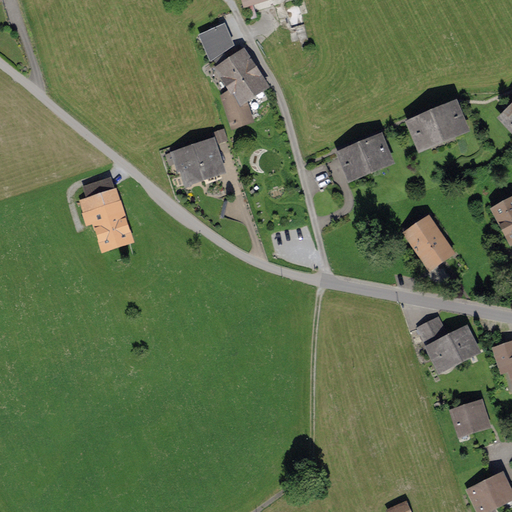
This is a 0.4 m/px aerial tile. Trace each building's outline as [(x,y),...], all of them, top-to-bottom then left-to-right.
[(243,0),(245,4),(240,6),(242,14),(249,11),(246,4),(259,0),(290,0),(291,1),(293,0),(243,0)] [(199,33),(210,58),(236,46),(225,22),(199,33)] [(308,38),(304,25),(296,27),(299,41),(308,38)] [(265,85),(242,50),(222,63),(220,59),(206,68),(225,97),(234,125),(249,120),(242,100),(265,85)] [(463,129),(454,107),(412,125),(421,147),(463,129)] [(223,132),(214,135),(215,136),(217,142),(225,139),(223,132)] [(379,141),(342,156),(351,178),(388,162),(379,141)] [(185,171),(189,181),(203,177),(205,184),(221,179),(218,171),(219,171),(210,145),(177,156),(182,172),(185,171)] [(112,192),(108,181),(89,187),(93,198),(81,202),(87,222),(97,219),(99,227),(96,228),(102,247),(131,238),(115,190),(112,192)] [(222,217),(226,201),(210,198),(206,213),(222,217)] [(511,199),(492,210),(509,243),(511,241),(511,199)] [(429,218),(405,234),(428,268),(452,252),(429,218)] [(475,351),(465,332),(449,341),(447,337),(442,339),(434,322),(419,329),(429,350),(437,347),(446,366),(475,351)] [(511,344),(495,350),(500,364),(509,361),(511,370),(511,344)] [(460,415),(455,417),(460,436),(473,432),(472,428),(486,424),(480,405),(459,411),(460,415)] [(477,490),(473,493),(481,511),(494,511),(494,505),(510,497),(501,479),(487,486),(485,482),(475,486),(477,490)] [(389,510),(389,511),(407,511),(404,503),(389,510)]
